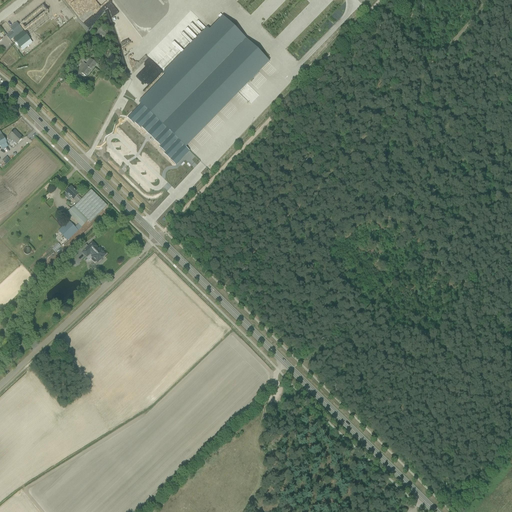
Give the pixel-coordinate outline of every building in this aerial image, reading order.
[(137,4),(124,37),(137,42),(137,22),(137,4)] [(145,104),(133,117),(139,123),(141,121),(153,132),(154,131),(167,143),(169,141),(175,147),(173,149),(179,154),(177,157),(183,163),(188,157),(186,154),(192,148),(195,150),(276,63),(229,18),(147,106),(145,104)] [(11,39),(23,30),(16,23),(9,28),(12,31),(6,36),(10,40),(11,39)] [(107,40),(111,34),(101,26),(96,32),(97,32),(94,36),(97,39),(101,35),(107,40)] [(23,31),(13,39),(20,48),(30,40),(23,31)] [(86,78),(94,67),(97,64),(90,59),(86,65),(83,63),(77,71),(76,72),(76,73),(76,74),(77,74),(77,75),(78,76),(79,77),(80,77),(81,77),(82,77),(83,76),(84,76),(86,78)] [(17,145),(20,141),(21,140),(22,139),(17,135),(18,134),(15,131),(11,134),(8,138),(10,140),(11,139),(17,145)] [(69,221),(58,231),(68,241),(88,221),(90,223),(103,210),(107,206),(91,190),(83,198),(81,200),(78,196),(79,195),(71,187),(67,190),(65,192),(66,192),(64,194),(64,196),(68,200),(69,200),(72,198),(73,200),(74,199),(78,203),(77,204),(74,206),(68,213),(64,217),(67,220),(68,221),(72,218),(79,224),(75,228),(69,221)] [(92,243),(88,247),(86,244),(80,250),(86,257),(90,253),(93,256),(92,257),(91,259),(91,260),(94,263),(95,263),(97,262),(105,255),(99,250),(98,251),(96,248),(96,247),(92,243)]
